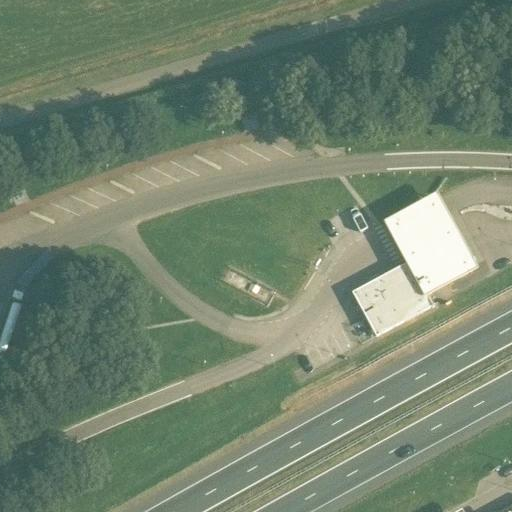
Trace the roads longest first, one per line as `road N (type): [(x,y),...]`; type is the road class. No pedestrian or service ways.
road 1 (unclassified): [(416,0),(0,121)]
road 2 (motorway): [(511,329),(179,511)]
road 3 (motorway): [(285,511),(511,388)]
